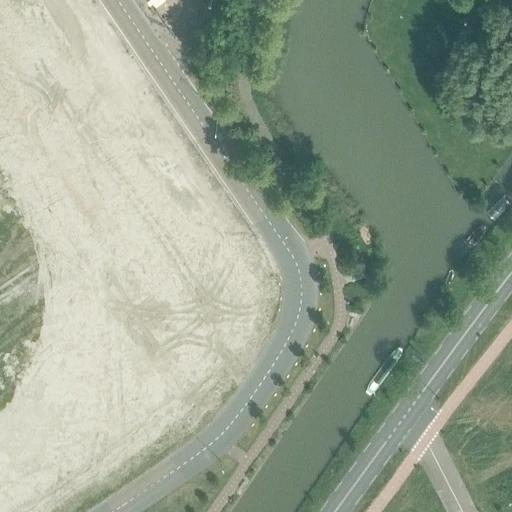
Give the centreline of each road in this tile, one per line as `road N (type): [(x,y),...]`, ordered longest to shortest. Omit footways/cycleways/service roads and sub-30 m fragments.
road 1 (unclassified): [(102,511),(214,442),(283,348),(300,291),(291,253),(119,0)]
road 2 (secondary): [(343,511),(511,276)]
